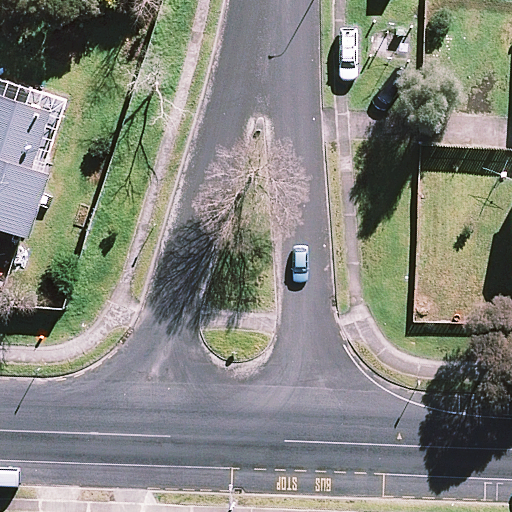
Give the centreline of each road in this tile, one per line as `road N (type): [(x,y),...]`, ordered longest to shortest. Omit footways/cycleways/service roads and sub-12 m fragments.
road 1 (residential): [(160,437),(165,333),(251,0)]
road 2 (residential): [(290,0),(302,191),(300,442)]
road 3 (tertiary): [(300,442),(511,447)]
road 4 (tertiary): [(0,431),(160,437)]
road 5 (tertiary): [(160,437),(300,442)]
